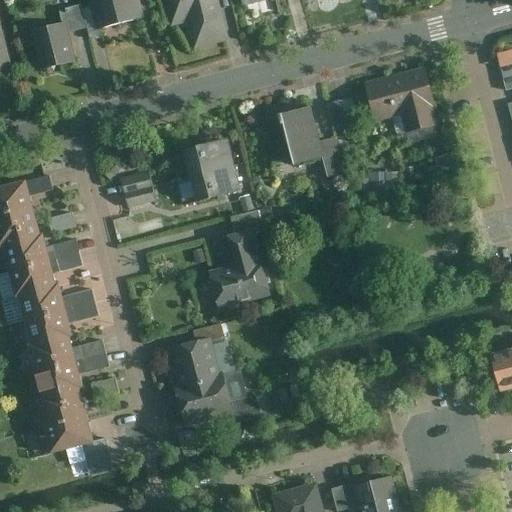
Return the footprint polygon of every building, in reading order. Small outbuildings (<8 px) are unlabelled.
[(146,17),(141,0),(90,0),(98,30),(146,17)] [(219,0),(164,0),(171,27),(188,22),(195,50),(230,41),(219,0)] [(62,11),(64,24),(67,23),(70,34),(88,28),(82,6),(62,11)] [(0,74),(14,72),(0,17),(0,74)] [(70,34),(67,23),(64,24),(32,33),(42,72),(77,63),(70,34)] [(507,90),(511,89),(511,50),(502,52),(507,90)] [(429,69),(367,83),(377,122),(402,115),(407,134),(442,125),(429,69)] [(350,102),(334,104),(336,120),(352,118),(350,102)] [(322,142),(314,107),(264,120),(275,164),(294,158),(296,166),(326,158),(322,142)] [(336,138),(322,142),(326,158),(331,178),(346,174),(336,138)] [(236,166),(230,140),(186,151),(193,176),(236,166)] [(243,192),(236,166),(193,176),(199,202),(243,192)] [(158,202),(150,173),(123,179),(131,209),(158,202)] [(54,179),(35,184),(38,196),(57,191),(54,179)] [(0,192),(0,221),(42,211),(38,196),(35,184),(0,192)] [(42,211),(0,221),(0,241),(2,251),(8,249),(49,238),(42,211)] [(76,214),(52,220),(56,234),(80,228),(76,214)] [(234,239),(248,236),(263,232),(259,216),(231,223),(234,239)] [(225,277),(257,269),(248,236),(234,239),(217,243),(225,277)] [(52,238),(49,238),(8,249),(14,273),(58,262),(54,247),(52,238)] [(80,241),(54,247),(58,262),(85,255),(80,241)] [(88,267),(85,255),(58,262),(61,275),(88,267)] [(58,262),(14,273),(21,300),(24,300),(65,288),(61,275),(58,262)] [(207,282),(217,319),(266,306),(257,269),(207,282)] [(31,323),(75,312),(71,298),(68,288),(65,288),(24,300),(31,323)] [(96,291),(71,298),(75,312),(100,305),(96,291)] [(103,317),(100,305),(75,312),(78,325),(103,317)] [(75,312),(31,323),(37,348),(78,339),(81,338),(78,325),(75,312)] [(81,349),(78,339),(37,348),(35,349),(40,373),(84,362),(81,349)] [(107,342),(81,349),(84,362),(111,356),(107,342)] [(169,355),(179,394),(221,383),(210,344),(169,355)] [(511,350),(494,355),(502,395),(511,392),(511,350)] [(114,368),(111,356),(84,362),(87,375),(114,368)] [(84,362),(40,373),(48,399),(89,391),(91,390),(87,375),(84,362)] [(119,380),(96,386),(99,399),(122,393),(119,380)] [(175,395),(185,432),(235,419),(226,382),(221,383),(179,394),(175,395)] [(96,418),(89,391),(48,399),(43,400),(50,429),(96,418)] [(96,418),(50,429),(57,458),(88,449),(103,446),(101,442),(96,418)] [(110,440),(101,442),(103,446),(88,449),(90,460),(113,454),(110,440)] [(402,511),(394,480),(355,490),(353,491),(357,509),(358,511),(402,511)] [(325,511),(318,485),(274,496),(278,511),(325,511)] [(353,491),(355,490),(354,486),(335,492),(339,511),(346,511),(357,509),(353,491)]
